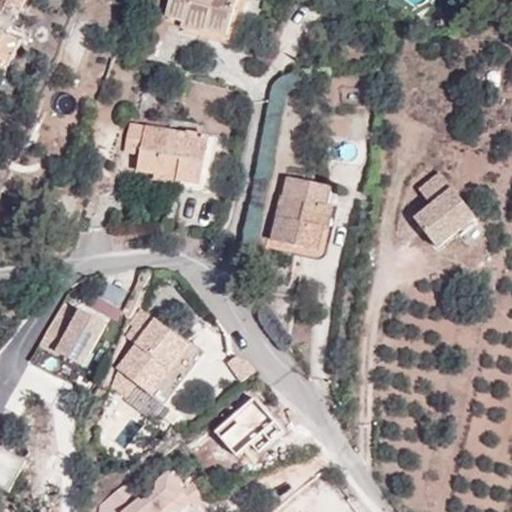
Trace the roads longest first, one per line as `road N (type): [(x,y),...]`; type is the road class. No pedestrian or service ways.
road 1 (residential): [(382,511),(311,412),(176,253),(0,277)]
road 2 (unknown): [(362,488),(371,347),(411,165)]
road 3 (unknown): [(70,268),(0,396)]
